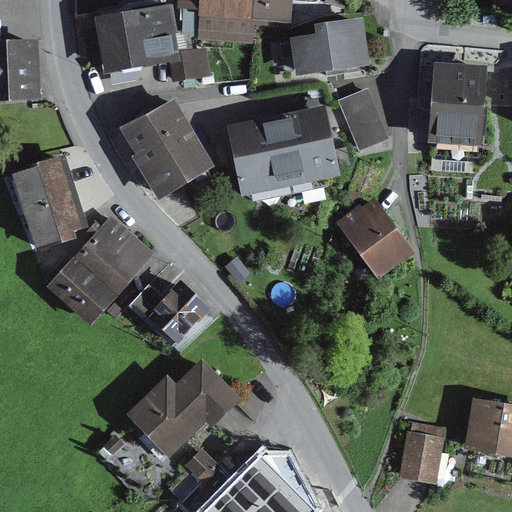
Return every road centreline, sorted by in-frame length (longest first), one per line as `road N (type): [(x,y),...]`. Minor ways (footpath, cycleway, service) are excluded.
road 1 (residential): [(59,0),(81,120),(114,178),(260,346),(362,511)]
road 2 (unknown): [(81,120),(114,100),(392,75),(419,18)]
